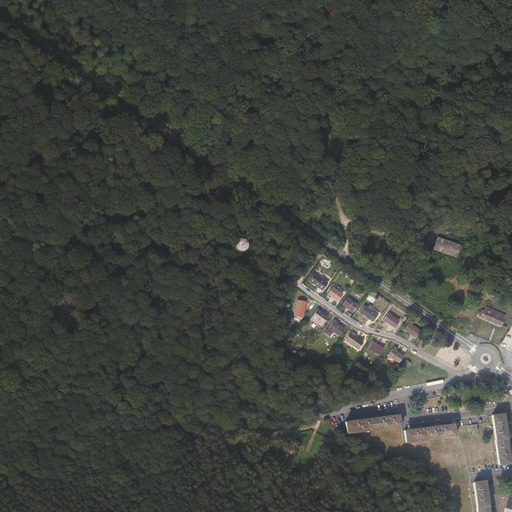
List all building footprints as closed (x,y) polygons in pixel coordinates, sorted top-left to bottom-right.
[(238,234),(235,244),(245,247),(248,237),(238,234)] [(454,258),(458,245),(435,238),(431,250),(454,258)] [(304,276),(307,278),(315,267),(312,264),(304,276)] [(503,282),(506,278),(508,276),(502,272),(497,278),(503,282)] [(324,290),(329,283),(316,273),(311,280),(324,290)] [(339,301),(344,293),(334,286),(329,294),(339,301)] [(353,311),(359,304),(349,297),(344,305),(353,311)] [(295,316),(304,318),(308,302),(300,300),(295,316)] [(374,322),(379,315),(366,305),(360,313),(374,322)] [(500,316),(501,314),(487,308),(485,311),(495,316),(496,314),(500,316)] [(312,317),(324,325),(329,317),(318,309),(312,317)] [(479,316),(502,326),(507,316),(501,314),(500,316),(496,314),(495,316),(485,311),(482,310),(479,316)] [(383,321),(394,329),(400,322),(388,314),(383,321)] [(337,334),(340,336),(346,329),(334,321),(326,332),(334,338),(337,334)] [(416,338),(421,332),(410,323),(405,330),(416,338)] [(359,350),(364,342),(351,332),(345,340),(359,350)] [(368,350),(378,357),(384,350),(373,342),(368,350)] [(399,363),(404,356),(394,348),(388,355),(399,363)] [(402,362),(408,367),(411,363),(405,358),(402,362)] [(342,431),(396,425),(394,415),(383,417),(383,413),(379,414),(379,416),(358,419),(357,416),(355,416),(355,419),(341,420),(342,431)] [(496,467),(507,466),(502,416),(491,417),(492,427),(489,427),(490,431),(492,431),(495,452),(492,453),(493,457),(495,457),(496,467)] [(403,443),(453,438),(451,427),(451,426),(436,427),(435,425),(433,425),(433,428),(419,429),(418,426),(416,427),(416,429),(401,431),(403,443)] [(467,433),(476,432),(475,425),(466,426),(467,433)] [(492,480),(486,480),(489,508),(493,507),(493,511),(496,510),(492,480)] [(485,511),(482,484),(471,485),(472,497),(470,497),(470,501),(473,500),(474,511),(485,511)]
